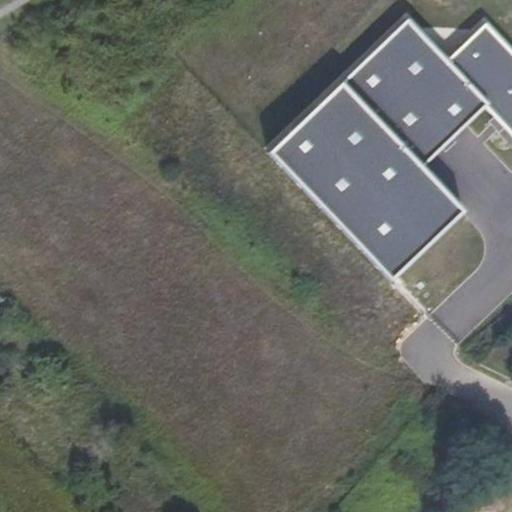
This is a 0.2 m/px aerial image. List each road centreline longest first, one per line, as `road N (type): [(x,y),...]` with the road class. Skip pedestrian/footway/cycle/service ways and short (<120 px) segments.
road 1 (track): [(0,49),(376,345),(426,350)]
road 2 (track): [(305,511),(420,384),(426,350)]
